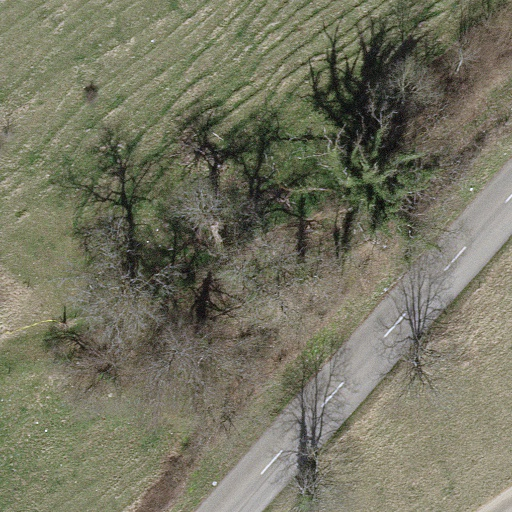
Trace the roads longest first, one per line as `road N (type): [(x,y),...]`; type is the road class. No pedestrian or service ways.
road 1 (track): [(0,363),(231,288),(308,253),(371,212),(511,93)]
road 2 (tertiary): [(219,511),(511,180)]
